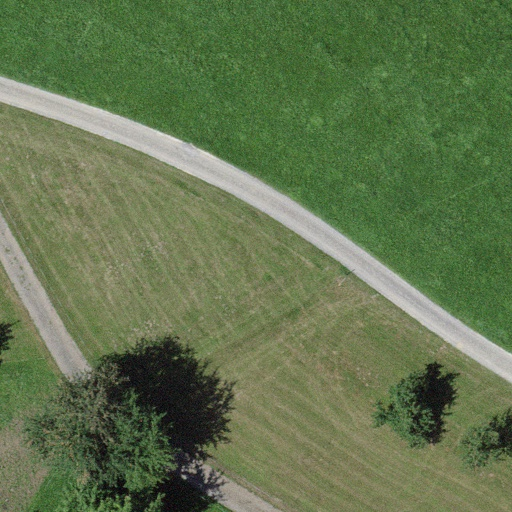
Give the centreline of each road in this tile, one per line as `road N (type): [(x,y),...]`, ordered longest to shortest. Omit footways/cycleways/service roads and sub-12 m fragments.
road 1 (track): [(511,365),(294,220),(86,120),(0,93)]
road 2 (track): [(0,237),(96,398),(264,511)]
